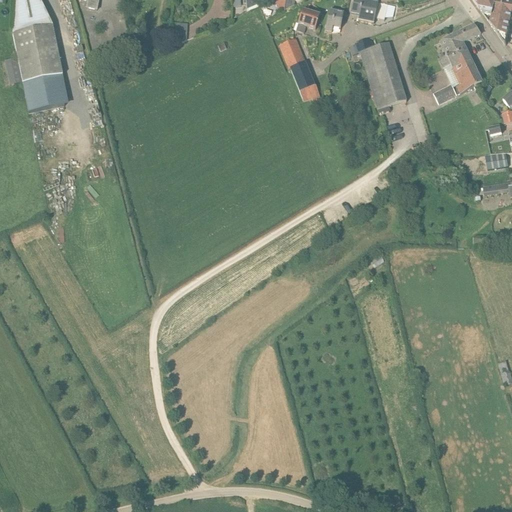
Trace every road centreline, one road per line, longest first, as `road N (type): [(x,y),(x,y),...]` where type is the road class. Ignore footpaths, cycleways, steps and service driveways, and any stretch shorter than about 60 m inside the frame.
road 1 (track): [(155,315),(185,288),(423,143)]
road 2 (unclassified): [(118,511),(233,490),(334,511)]
road 3 (track): [(199,493),(157,399),(155,315)]
